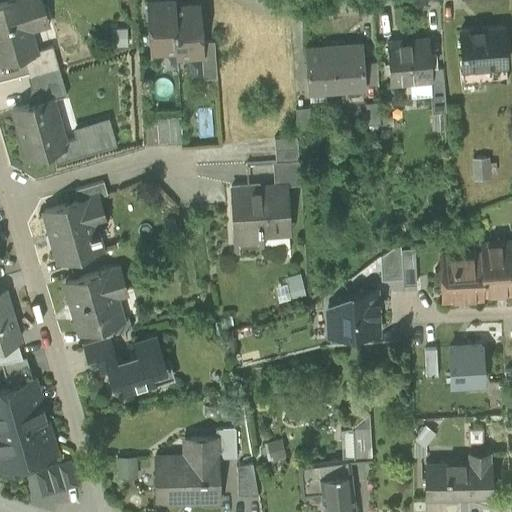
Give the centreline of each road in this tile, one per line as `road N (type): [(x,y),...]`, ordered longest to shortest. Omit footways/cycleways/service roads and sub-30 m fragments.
road 1 (residential): [(9,191),(101,511)]
road 2 (unknown): [(36,284),(269,229)]
road 3 (residential): [(9,191),(140,157),(189,163)]
